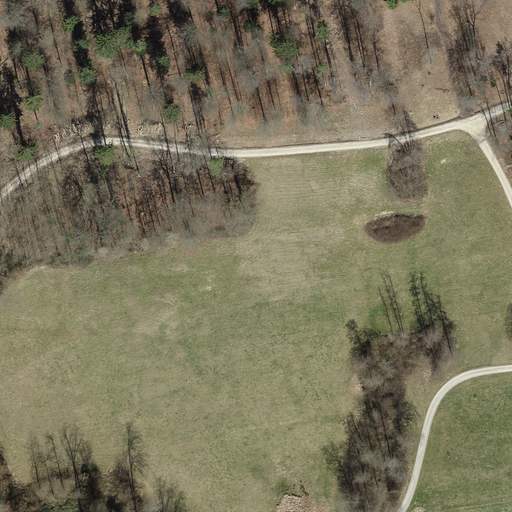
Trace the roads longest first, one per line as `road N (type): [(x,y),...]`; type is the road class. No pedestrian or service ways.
road 1 (track): [(0,196),(75,147),(263,152),(382,141),(511,106)]
road 2 (track): [(511,199),(465,111),(437,0)]
road 3 (track): [(511,368),(477,372),(442,391),(401,511)]
